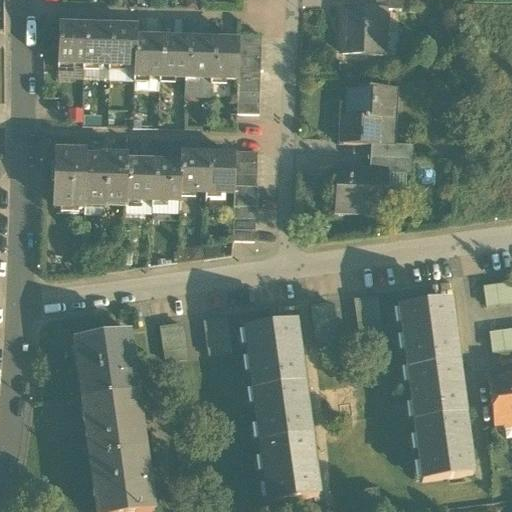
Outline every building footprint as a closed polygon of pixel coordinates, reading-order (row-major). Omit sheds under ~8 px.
[(186,1),(185,11),(197,11),(197,1),(186,1)] [(401,2),(397,2),(375,1),(374,14),(383,14),(400,15),(401,2)] [(341,58),(382,59),(383,14),(374,14),(342,13),(341,58)] [(56,65),(83,66),(84,28),(57,27),(56,65)] [(110,29),(84,28),(83,66),(108,67),(110,29)] [(135,30),(110,29),(108,67),(134,68),(135,40),(135,30)] [(238,44),(238,48),(259,49),(259,37),(238,37),(238,44)] [(161,41),(135,40),(134,68),(134,78),(159,79),(161,41)] [(186,42),(161,41),(159,79),(184,80),(186,42)] [(186,42),(184,80),(210,81),(212,43),(186,42)] [(238,44),(212,43),(210,81),(237,81),(237,72),(237,60),(238,48),(238,44)] [(238,48),(237,60),(258,61),(259,49),(238,48)] [(237,60),(237,72),(258,72),(258,61),(237,60)] [(82,83),(83,66),(56,65),(56,82),(82,83)] [(83,66),(82,83),(108,84),(108,67),(83,66)] [(108,67),(108,84),(133,85),(134,78),(134,68),(108,67)] [(237,81),(237,83),(258,84),(258,72),(237,72),(237,81)] [(134,78),(133,85),(133,94),(159,95),(159,79),(134,78)] [(210,98),(210,81),(184,80),(183,98),(210,98)] [(237,83),(236,95),(257,96),(258,84),(237,83)] [(369,148),(377,148),(378,121),(394,122),(395,104),(396,93),(357,91),(357,93),(343,93),(343,108),(344,108),(344,109),(346,109),(345,118),(338,118),(337,147),(369,148)] [(236,95),(236,107),(257,107),(257,96),(236,95)] [(257,119),(257,107),(236,107),(235,118),(257,119)] [(67,125),(81,125),(81,118),(81,110),(67,110),(67,125)] [(100,119),(81,118),(81,125),(81,129),(100,130),(100,119)] [(393,149),(393,147),(394,122),(378,121),(377,148),(393,149)] [(369,148),(369,159),(411,162),(412,148),(393,147),(393,149),(377,148),(369,148)] [(53,210),(83,211),(84,159),(85,156),(55,155),(53,210)] [(124,210),(125,200),(126,164),(126,157),(100,155),(100,159),(84,159),(83,211),(102,212),(102,209),(124,210)] [(234,159),(234,166),(254,167),(255,155),(234,155),(234,159)] [(179,193),(205,194),(207,158),(180,157),(179,166),(179,193)] [(234,159),(207,158),(205,194),(233,195),(233,189),(233,177),(234,166),(234,159)] [(411,177),(411,162),(369,159),(368,175),(369,175),(385,175),(385,176),(405,177),(411,177)] [(125,200),(151,201),(153,165),(126,164),(125,200)] [(178,202),(179,193),(179,166),(153,165),(151,201),(178,202)] [(234,166),(233,177),(254,178),(254,167),(234,166)] [(335,216),(383,218),(384,191),(385,176),(385,175),(369,175),(368,175),(337,174),(335,216)] [(385,176),(384,191),(405,191),(405,177),(385,176)] [(233,177),(233,189),(253,190),(254,178),(233,177)] [(300,182),(300,201),(311,201),(311,182),(300,182)] [(233,195),(233,199),(256,200),(256,190),(253,190),(233,189),(233,195)] [(233,199),(232,209),(253,210),(256,210),(256,200),(233,199)] [(125,200),(124,210),(124,217),(151,218),(151,217),(151,201),(125,200)] [(178,218),(178,202),(151,201),(151,217),(178,218)] [(232,209),(232,221),(253,222),(253,210),(232,209)] [(102,212),(83,211),(83,219),(102,220),(102,212)] [(232,221),(231,233),(252,233),(253,222),(232,221)] [(252,245),(252,233),(231,233),(231,244),(252,245)] [(204,248),(203,261),(219,259),(219,246),(204,248)] [(203,261),(204,248),(189,250),(189,263),(203,261)] [(511,285),(481,289),(484,313),(511,309),(511,285)] [(350,304),(356,352),(380,348),(374,301),(350,304)] [(398,313),(421,485),(472,478),(449,306),(398,313)] [(308,310),(314,357),(338,354),(332,307),(308,310)] [(200,325),(205,360),(229,356),(224,322),(200,325)] [(156,331),(161,366),(185,362),(180,327),(156,331)] [(244,334),(267,506),(317,499),(295,327),(244,334)] [(511,327),(487,331),(490,354),(511,351),(511,327)] [(81,361),(86,402),(133,395),(131,383),(135,382),(128,335),(73,343),(75,362),(81,361)] [(75,362),(81,402),(86,402),(81,361),(75,362)] [(504,430),(511,428),(511,380),(511,379),(498,381),(498,382),(487,383),(493,424),(503,423),(504,430)] [(135,409),(133,395),(86,402),(81,402),(95,511),(151,511),(146,468),(142,468),(139,442),(143,441),(138,408),(135,409)] [(360,492),(362,503),(378,501),(377,490),(360,492)]
